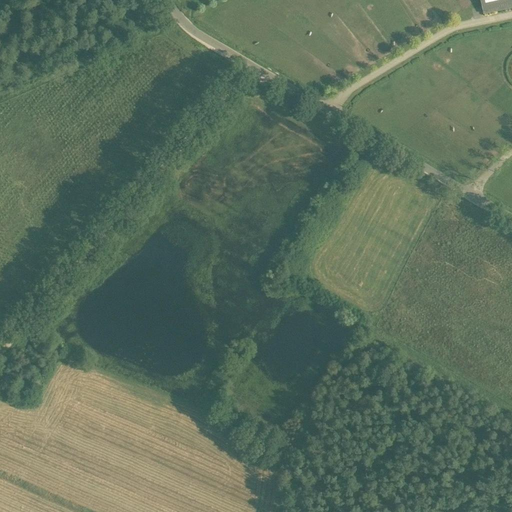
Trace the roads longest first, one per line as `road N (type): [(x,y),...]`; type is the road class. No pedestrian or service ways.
road 1 (tertiary): [(511,213),(192,30),(169,0)]
road 2 (track): [(241,78),(16,334)]
road 3 (unknown): [(327,109),(410,53),(511,14)]
road 4 (track): [(153,0),(165,29),(241,78)]
